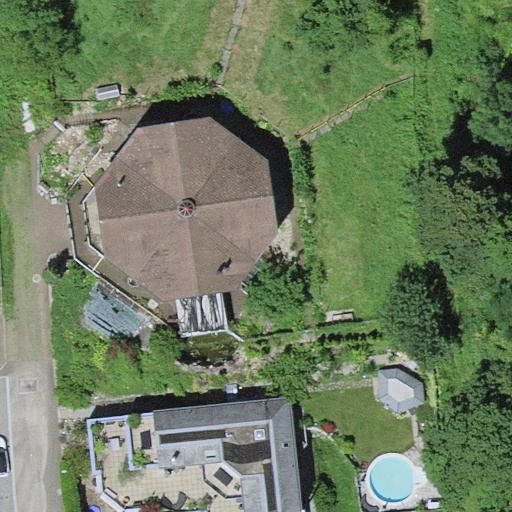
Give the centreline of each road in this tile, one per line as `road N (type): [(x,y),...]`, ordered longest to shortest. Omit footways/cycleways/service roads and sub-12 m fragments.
road 1 (track): [(436,0),(479,511)]
road 2 (residential): [(13,174),(52,511)]
road 3 (track): [(86,0),(47,14),(13,174)]
